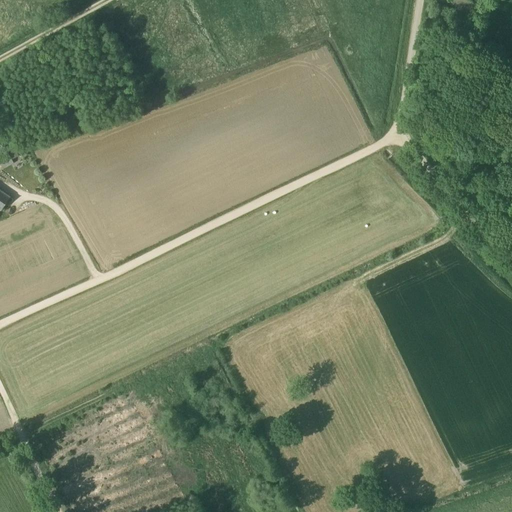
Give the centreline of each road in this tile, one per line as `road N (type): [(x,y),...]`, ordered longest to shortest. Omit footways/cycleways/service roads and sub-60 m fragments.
road 1 (track): [(397,134),(0,324)]
road 2 (unclassified): [(511,254),(397,134),(420,0)]
road 3 (track): [(0,381),(62,511)]
road 4 (track): [(108,0),(0,60)]
